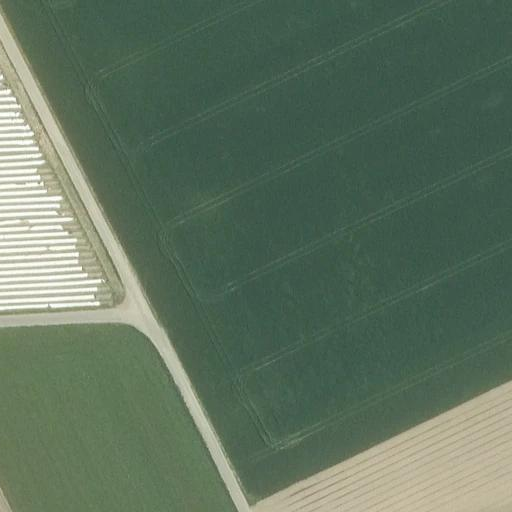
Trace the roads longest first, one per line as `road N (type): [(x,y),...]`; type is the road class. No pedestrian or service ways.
road 1 (track): [(0,32),(241,511)]
road 2 (track): [(142,315),(0,322)]
